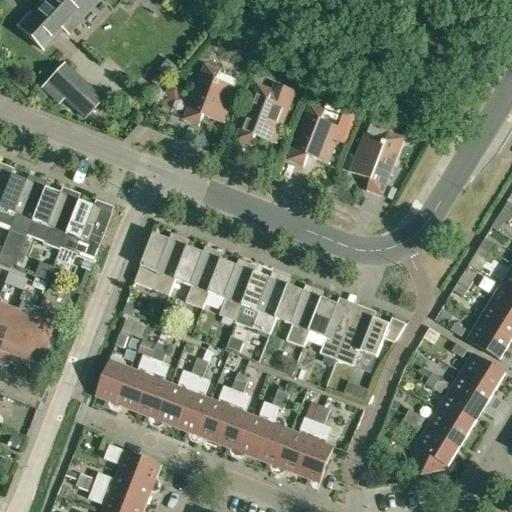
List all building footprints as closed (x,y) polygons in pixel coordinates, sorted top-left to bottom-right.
[(62,29),(68,35),(78,24),(72,18),(89,0),(44,0),(18,29),(42,51),(62,29)] [(231,18),(223,30),(235,39),(244,27),(231,18)] [(152,83),(160,90),(178,68),(167,60),(157,72),(159,74),(152,83)] [(64,63),(43,85),(83,122),(103,100),(64,63)] [(205,65),(184,120),(198,126),(198,127),(199,128),(203,117),(224,125),(238,90),(217,81),(221,70),(220,70),(220,71),(205,65)] [(273,86),(272,91),(257,85),(236,141),(250,146),(250,147),(251,148),(255,137),(276,145),(296,95),(273,86)] [(177,91),(167,93),(168,102),(178,101),(177,91)] [(325,110),(324,110),(324,111),(309,105),(288,161),(303,166),(303,167),(304,168),(308,157),(329,165),(339,141),(348,144),(358,118),(346,114),(345,114),(329,108),(325,110)] [(416,125),(411,131),(413,139),(421,141),(427,135),(424,127),(416,125)] [(368,191),(383,197),(405,139),(390,134),(390,133),(389,132),(385,143),(364,135),(349,173),(371,181),(367,192),(368,192),(368,191)] [(10,176),(8,180),(6,184),(7,184),(0,202),(0,209),(14,215),(8,231),(10,232),(22,236),(24,237),(25,238),(26,235),(31,222),(40,197),(29,193),(32,184),(10,176)] [(26,235),(43,241),(41,244),(59,251),(60,248),(65,235),(64,234),(74,210),(73,210),(62,206),(65,197),(59,195),(43,189),(40,197),(31,222),(26,235)] [(76,201),(73,210),(74,210),(64,234),(65,235),(60,248),(76,254),(75,257),(92,264),(108,223),(96,219),(99,210),(76,201)] [(511,204),(508,202),(503,210),(511,215),(511,204)] [(511,219),(511,215),(503,210),(499,217),(509,224),(511,219)] [(8,231),(0,252),(0,262),(13,267),(24,237),(22,236),(10,232),(8,231)] [(176,243),(169,241),(154,234),(135,284),(169,297),(176,281),(175,281),(185,256),(184,256),(173,252),(176,243)] [(485,240),(480,247),(491,254),(496,246),(485,240)] [(187,247),(184,256),(185,256),(175,281),(176,281),(192,287),(186,303),(203,310),(209,294),(218,269),(206,265),(210,256),(187,247)] [(487,261),(491,254),(480,247),(476,255),(487,261)] [(221,260),(218,269),(209,294),(226,300),(220,316),(237,323),(243,307),(242,307),(252,282),(251,282),(240,278),(243,269),(237,267),(221,260)] [(511,289),(511,269),(503,284),(511,289)] [(8,271),(3,283),(13,288),(18,275),(8,271)] [(255,273),(251,282),(252,282),(242,307),(243,307),(259,313),(253,329),(258,331),(257,335),(267,339),(268,335),(270,336),(276,320),(276,319),(285,295),(274,291),(277,282),(270,279),(255,273)] [(462,276),(458,284),(469,290),(473,283),(462,276)] [(61,288),(49,283),(46,291),(58,297),(61,288)] [(458,284),(453,291),(464,298),(469,290),(458,284)] [(511,289),(503,284),(492,303),(511,315),(511,289)] [(304,349),(310,333),(310,332),(319,308),(318,308),(307,304),(311,295),(288,286),(285,295),(276,319),(276,320),(293,326),(287,342),(304,349)] [(322,299),(318,308),(319,308),(310,332),(310,333),(326,339),(320,355),(325,357),(337,361),(352,321),(341,316),(344,308),(337,305),(322,299)] [(511,315),(492,303),(480,321),(511,341),(511,340),(511,315)] [(0,349),(15,310),(0,304),(0,349)] [(5,358),(17,363),(35,317),(15,310),(0,349),(0,363),(2,365),(5,358)] [(35,317),(17,363),(36,370),(54,325),(35,317)] [(337,361),(354,368),(371,375),(385,340),(395,344),(403,331),(368,317),(364,326),(352,321),(337,361)] [(511,341),(480,321),(468,342),(499,361),(511,341)] [(455,324),(450,331),(461,338),(466,330),(455,324)] [(116,346),(124,349),(128,338),(120,334),(116,346)] [(154,352),(166,356),(169,348),(157,343),(154,352)] [(467,351),(457,345),(452,352),(463,359),(467,351)] [(157,362),(163,364),(166,356),(154,352),(151,360),(157,362)] [(109,405),(111,411),(114,412),(131,370),(124,367),(125,363),(122,356),(113,353),(96,396),(110,402),(109,405)] [(473,355),(462,374),(494,392),(505,375),(473,355)] [(131,370),(114,412),(118,413),(123,411),(125,407),(138,412),(154,369),(157,362),(151,360),(144,357),(138,373),(131,370)] [(325,357),(322,363),(334,368),(337,361),(325,357)] [(194,367),(206,372),(209,364),(198,359),(194,367)] [(149,421),(152,427),(155,428),(171,386),(164,383),(170,367),(163,364),(157,362),(154,369),(138,412),(151,418),(149,421)] [(206,372),(194,367),(191,375),(197,378),(203,380),(206,372)] [(191,375),(184,373),(178,388),(171,386),(155,428),(158,429),(163,427),(165,423),(178,428),(194,385),(197,378),(191,375)] [(440,379),(432,374),(426,385),(433,390),(440,379)] [(462,374),(451,392),(483,410),(494,392),(462,374)] [(238,375),(235,383),(246,387),(249,379),(238,375)] [(194,385),(178,428),(191,433),(190,437),(192,442),(195,443),(211,401),(204,398),(210,383),(203,380),(197,378),(194,385)] [(433,390),(441,394),(447,384),(440,379),(433,390)] [(238,393),(243,396),(246,387),(235,383),(231,391),(238,393)] [(211,401),(195,443),(198,445),(204,442),(205,439),(219,444),(235,401),(238,393),(231,391),(224,388),(218,404),(211,401)] [(275,398),(287,403),(290,395),(278,390),(275,398)] [(439,410),(472,429),(483,410),(451,392),(439,410)] [(233,458),(236,459),(252,417),(245,414),(251,399),(243,396),(238,393),(235,401),(219,444),(232,449),(230,453),(233,458)] [(278,409),(284,411),(287,403),(275,398),(272,407),(278,409)] [(236,459),(239,461),(245,458),(246,455),(259,460),(275,416),(278,409),(272,407),(265,404),(259,420),(252,417),(236,459)] [(318,406),(315,414),(327,419),(330,411),(318,406)] [(276,475),(292,433),(285,430),(287,426),(284,420),(281,419),(284,411),(278,409),(275,416),(259,460),(272,465),(271,468),(273,474),(276,475)] [(439,410),(428,428),(461,447),(472,429),(439,410)] [(403,422),(410,426),(417,416),(410,411),(403,422)] [(327,419),(315,414),(312,422),(318,425),(324,427),(327,419)] [(425,420),(417,416),(410,426),(418,431),(425,420)] [(292,433),(276,475),(280,476),(285,474),(286,470),(299,475),(316,432),(318,425),(312,422),(305,420),(299,435),(292,433)] [(333,449),(325,446),(331,430),(324,427),(318,425),(316,432),(299,475),(312,480),(311,484),(313,489),(317,491),(333,449)] [(461,447),(428,428),(416,449),(418,458),(422,474),(448,468),(461,447)] [(11,434),(6,446),(18,450),(22,439),(11,434)] [(121,467),(118,474),(160,490),(161,487),(159,481),(155,480),(161,466),(111,447),(113,442),(105,438),(100,450),(108,453),(105,460),(121,467)] [(0,458),(0,470),(9,474),(13,463),(0,458)] [(154,496),(159,493),(160,490),(118,474),(115,481),(100,475),(97,482),(95,488),(101,490),(145,507),(150,494),(154,496)] [(76,487),(84,490),(89,479),(81,475),(76,487)] [(95,488),(97,482),(89,479),(84,490),(92,494),(95,488)] [(143,511),(145,507),(101,490),(95,488),(92,494),(89,501),(105,507),(103,511),(143,511)]
